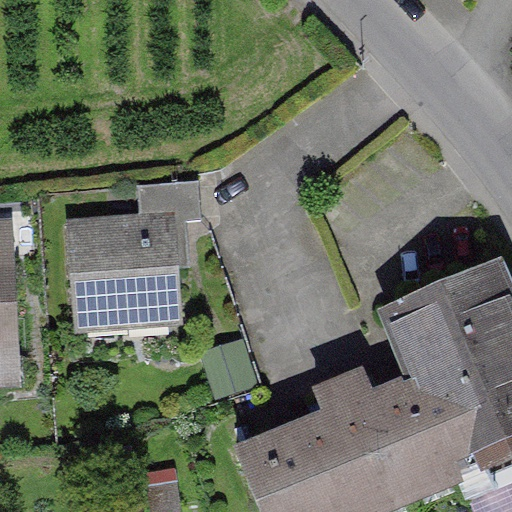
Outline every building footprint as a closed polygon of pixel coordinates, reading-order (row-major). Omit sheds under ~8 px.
[(183,225),(65,232),(72,339),(189,332),(183,225)] [(7,230),(0,230),(0,403),(14,403),(7,230)] [(509,511),(511,511),(511,297),(499,267),(384,315),(406,368),(453,480),(465,511),(509,511)] [(247,338),(217,346),(229,389),(259,380),(247,338)] [(262,511),(376,511),(453,480),(406,368),(232,440),(262,511)] [(153,511),(186,511),(180,467),(148,472),(153,511)]
